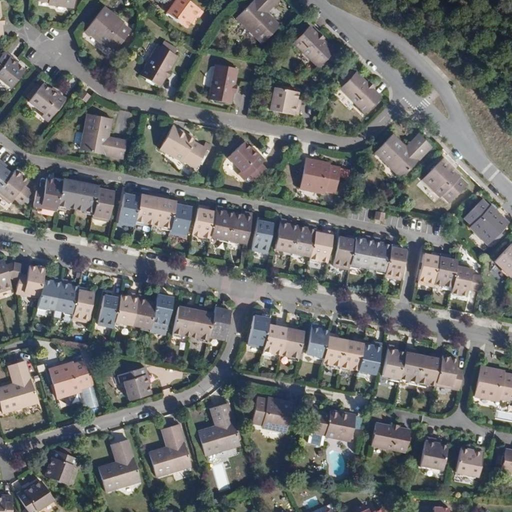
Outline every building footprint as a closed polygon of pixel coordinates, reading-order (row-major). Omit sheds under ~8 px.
[(38,0),(38,2),(48,3),(50,6),(54,6),(57,4),(64,5),(68,8),(73,9),(74,0),(38,0)] [(202,12),(185,0),(176,0),(166,14),(186,28),(190,23),(192,25),(202,12)] [(280,26),(266,12),(263,9),(271,0),(253,0),(238,16),(243,22),(241,24),(262,44),(280,26)] [(271,0),(263,9),(266,12),(277,0),(271,0)] [(123,24),(103,9),(85,32),(90,36),(94,35),(99,39),(99,43),(103,46),(106,45),(115,52),(130,32),(122,25),(123,24)] [(334,51),(326,44),(320,37),(310,27),(294,43),(318,67),(334,51)] [(322,35),(320,37),(326,44),(329,41),(322,35)] [(165,77),(170,69),(177,57),(174,55),(176,51),(164,44),(161,48),(158,46),(141,77),(160,87),(165,77)] [(9,59),(10,58),(3,53),(0,57),(0,79),(11,88),(24,71),(15,64),(9,59)] [(231,104),(233,92),(235,84),(238,69),(216,65),(209,99),(231,104)] [(372,89),(366,83),(356,73),(340,89),(365,113),(381,97),(372,89)] [(57,98),(50,92),(42,85),(29,102),(43,114),(41,117),(48,123),(65,101),(59,95),(57,98)] [(274,88),(270,111),(297,116),(301,101),(296,100),(298,93),(274,88)] [(90,95),(84,90),(79,97),(85,102),(90,95)] [(123,159),(126,146),(108,142),(109,138),(112,120),(87,115),(82,143),(85,144),(83,151),(123,159)] [(195,139),(172,127),(160,150),(182,162),(183,161),(196,168),(198,164),(201,165),(211,147),(205,143),(203,148),(193,142),(195,139)] [(408,151),(421,137),(418,134),(405,148),(408,151)] [(397,171),(402,176),(431,147),(421,137),(408,151),(405,148),(392,135),(375,153),(395,173),(397,171)] [(258,166),(260,164),(264,160),(253,147),(251,149),(244,142),(229,157),(241,171),(239,174),(244,179),(247,176),(248,175),(253,180),(263,170),(258,166)] [(330,164),(306,159),(300,189),(305,190),(308,188),(315,190),(317,193),(321,193),(325,192),(334,193),(339,168),(329,166),(330,164)] [(442,197),(448,204),(466,185),(459,179),(461,177),(443,159),(422,181),(426,185),(430,185),(434,189),(435,193),(438,196),(442,197)] [(0,187),(11,173),(6,169),(4,167),(5,165),(0,160),(0,187)] [(11,173),(0,187),(0,195),(9,203),(13,197),(22,185),(27,179),(14,169),(11,173)] [(76,209),(82,180),(71,177),(70,181),(63,179),(62,182),(57,208),(66,210),(69,208),(76,209)] [(57,208),(62,182),(47,178),(45,187),(38,186),(34,206),(57,211),(57,208)] [(92,182),(82,180),(76,209),(83,211),(85,214),(93,215),(99,186),(92,185),(92,182)] [(15,199),(25,186),(22,185),(13,197),(15,199)] [(107,187),(99,185),(99,186),(93,215),(92,218),(108,221),(114,192),(107,190),(107,187)] [(25,186),(15,199),(22,204),(31,192),(25,186)] [(135,224),(140,195),(141,194),(133,192),(132,196),(124,194),(118,223),(134,226),(135,224)] [(153,225),(159,195),(148,192),(147,196),(140,195),(135,224),(143,225),(147,223),(153,225)] [(170,231),(176,202),(169,201),(170,197),(159,195),(153,225),(159,226),(161,229),(170,231)] [(485,241),(488,245),(510,223),(492,205),(490,207),(483,200),(465,218),(472,226),(472,230),(475,232),(479,233),(485,238),(485,241)] [(184,203),(176,201),(176,202),(170,231),(170,233),(186,236),(192,208),(183,206),(184,203)] [(209,207),(198,205),(192,235),(199,236),(200,239),(209,241),(210,236),(215,212),(209,211),(209,207)] [(228,242),(233,214),(227,212),(227,209),(216,206),(215,212),(210,236),(217,238),(219,241),(228,242)] [(240,215),(233,214),(228,242),(236,244),(239,242),(246,244),(252,214),(241,212),(240,215)] [(376,212),(374,219),(383,221),(385,213),(376,212)] [(257,217),(251,250),(267,253),(272,224),(265,223),(266,219),(257,217)] [(280,220),(274,249),(280,251),(283,254),(292,255),(297,226),(291,225),(291,222),(280,220)] [(297,226),(292,255),(300,257),(303,255),(310,257),(314,233),(315,227),(305,225),(304,228),(297,226)] [(321,261),(327,263),(333,233),(322,231),(321,234),(314,233),(310,257),(309,261),(317,263),(321,261)] [(348,270),(349,267),(355,238),(355,237),(347,236),(346,239),(339,237),(333,267),(348,270)] [(361,267),(367,268),(373,238),(362,236),(362,240),(355,238),(349,267),(357,269),(361,267)] [(373,238),(367,268),(374,270),(377,273),(385,274),(390,246),(383,244),(384,240),(373,238)] [(511,244),(495,262),(511,278),(511,276),(511,244)] [(385,274),(384,277),(400,280),(406,251),(398,249),(398,246),(391,245),(390,246),(385,274)] [(434,284),(440,254),(431,253),(431,256),(423,254),(417,284),(433,287),(434,284)] [(442,288),(451,290),(456,265),(457,262),(450,260),(451,257),(440,254),(434,284),(440,286),(442,288)] [(0,260),(0,291),(10,288),(7,279),(3,266),(1,260),(0,260)] [(7,279),(11,278),(14,263),(3,266),(7,279)] [(11,278),(19,280),(20,273),(22,264),(14,263),(11,278)] [(467,292),(471,276),(472,268),(456,265),(451,290),(450,293),(466,297),(467,292)] [(16,293),(40,298),(43,280),(46,269),(29,266),(27,274),(20,273),(19,280),(16,293)] [(474,277),(471,292),(478,294),(482,279),(474,277)] [(49,309),(56,310),(62,280),(51,278),(50,281),(43,280),(40,298),(37,309),(46,310),(49,309)] [(62,280),(56,310),(62,311),(64,314),(73,316),(79,287),(72,285),(73,282),(62,280)] [(79,287),(73,316),(72,319),(88,322),(94,293),(86,292),(87,288),(79,287)] [(156,303),(152,324),(167,327),(173,298),(165,296),(166,294),(158,292),(156,303)] [(133,325),(139,295),(128,293),(127,297),(121,295),(115,324),(124,326),(126,324),(133,325)] [(115,324),(121,295),(112,294),(111,297),(104,296),(98,324),(114,328),(115,324)] [(150,298),(139,295),(133,325),(139,327),(141,329),(150,331),(152,324),(156,303),(149,301),(150,298)] [(214,314),(209,337),(225,340),(230,311),(223,310),(223,306),(216,304),(214,314)] [(184,336),(190,337),(196,307),(185,305),(184,308),(178,307),(172,336),(181,338),(184,336)] [(196,307),(190,337),(197,338),(199,341),(208,343),(209,337),(214,314),(207,313),(208,309),(196,307)] [(248,345),(263,348),(268,325),(270,316),(261,314),(261,317),(253,316),(248,345)] [(273,354),(281,355),(287,325),(275,323),(275,326),(268,325),(263,348),(262,354),(271,356),(273,354)] [(314,358),(323,360),(328,334),(329,331),(322,330),(323,326),(312,324),(305,354),(312,355),(314,358)] [(287,325),(281,355),(287,356),(289,359),(298,361),(304,332),(297,331),(297,327),(287,325)] [(328,334),(323,360),(322,364),(329,365),(331,368),(340,370),(345,341),(339,339),(339,336),(328,334)] [(352,342),(345,341),(340,370),(348,371),(351,369),(358,371),(363,345),(364,341),(353,339),(352,342)] [(363,345),(358,371),(357,373),(366,375),(369,373),(375,374),(381,344),(370,342),(370,346),(363,345)] [(390,380),(399,382),(399,379),(405,353),(398,352),(399,348),(388,346),(382,376),(388,377),(390,380)] [(405,353),(399,379),(405,380),(408,383),(417,385),(423,357),(416,355),(416,351),(405,349),(405,353)] [(423,357),(417,385),(425,387),(428,385),(435,386),(435,385),(441,357),(430,354),(429,358),(423,357)] [(441,357),(435,385),(459,390),(462,378),(462,375),(454,373),(455,368),(457,360),(441,357)] [(16,384),(12,385),(0,388),(0,406),(2,414),(30,406),(29,403),(37,401),(24,362),(11,366),(16,384)] [(72,363),(48,370),(57,399),(63,397),(65,394),(72,392),(74,394),(79,392),(81,390),(90,387),(83,362),(73,365),(72,363)] [(7,367),(12,385),(16,384),(11,366),(7,367)] [(505,372),(481,367),(475,396),(480,398),(483,396),(490,397),(492,400),(497,401),(500,399),(510,401),(511,390),(511,375),(505,375),(505,372)] [(150,395),(147,386),(144,376),(146,376),(144,368),(118,375),(120,384),(123,383),(129,401),(150,395)] [(285,433),(291,404),(266,399),(266,401),(256,399),(251,424),(261,426),(264,429),(268,430),(271,428),(278,430),(280,432),(285,433)] [(226,404),(212,408),(217,427),(214,427),(197,433),(204,457),(232,448),(231,446),(238,444),(226,404)] [(349,442),(355,416),(329,411),(328,414),(317,412),(318,408),(311,406),(307,425),(310,426),(309,431),(325,434),(324,437),(349,442)] [(217,427),(212,408),(209,409),(214,427),(217,427)] [(410,430),(398,428),(390,426),(376,423),(372,445),(406,452),(410,430)] [(178,426),(164,430),(170,448),(166,449),(148,454),(155,478),(183,469),(183,467),(189,465),(178,426)] [(170,448),(164,430),(161,431),(166,449),(170,448)] [(442,441),(426,438),(420,465),(443,470),(447,446),(441,445),(442,441)] [(128,440),(114,444),(119,462),(115,463),(98,469),(104,492),(132,484),(131,482),(139,479),(128,440)] [(119,462),(114,444),(110,445),(115,463),(119,462)] [(479,477),(484,449),(468,446),(467,450),(460,448),(456,472),(479,477)] [(53,450),(50,458),(52,458),(48,468),(45,477),(65,485),(72,466),(76,467),(78,460),(53,450)] [(511,451),(506,450),(501,472),(511,474),(511,451)] [(213,465),(217,491),(229,489),(225,463),(213,465)] [(24,492),(23,490),(16,495),(27,511),(36,511),(52,501),(41,482),(33,487),(24,492)] [(11,511),(11,497),(3,497),(3,499),(0,499),(0,511),(11,511)]
